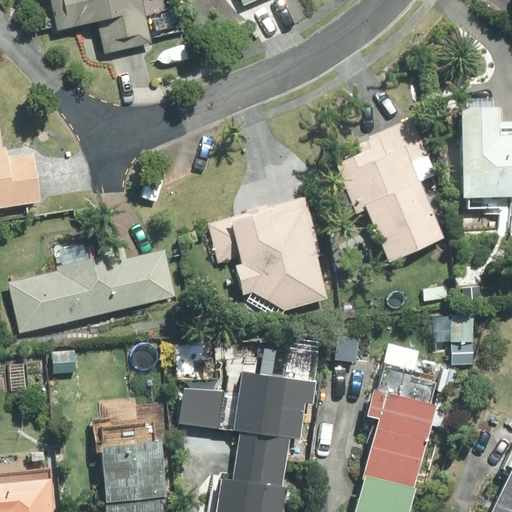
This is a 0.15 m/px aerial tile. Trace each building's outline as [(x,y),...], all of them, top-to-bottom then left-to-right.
[(149,45),(138,0),(46,0),(55,34),(95,25),(103,56),(149,45)] [(237,0),(241,8),(260,0),(237,0)] [(458,204),(511,202),(511,123),(495,125),(495,113),(455,113),(458,204)] [(441,241),(416,185),(430,179),(422,161),(427,159),(409,120),(367,139),(368,143),(352,150),(356,158),(332,169),(354,218),(363,214),(385,265),(441,241)] [(0,210),(39,205),(31,156),(5,160),(3,149),(0,149),(0,210)] [(239,298),(249,295),(283,314),(325,301),(307,240),(314,238),(303,199),(265,211),(264,208),(205,225),(217,265),(235,260),(238,267),(231,269),(239,298)] [(17,336),(173,299),(162,253),(124,262),(122,253),(54,269),(55,273),(5,285),(17,336)] [(473,343),(471,319),(451,320),(452,345),(473,343)] [(426,407),(432,382),(410,377),(416,352),(386,344),(374,394),(369,392),(362,420),(372,423),(358,480),(411,493),(432,408),(426,407)] [(299,440),(309,382),(241,372),(232,429),(238,431),(234,455),(285,463),(289,438),(299,440)] [(163,511),(158,445),(96,452),(101,511),(163,511)] [(511,511),(511,448),(501,473),(506,475),(488,511),(511,511)] [(281,487),(285,463),(234,455),(231,479),(220,477),(213,511),(283,511),(287,488),(281,487)] [(406,511),(411,493),(358,480),(350,511),(406,511)] [(48,511),(46,484),(0,488),(0,511),(48,511)]
